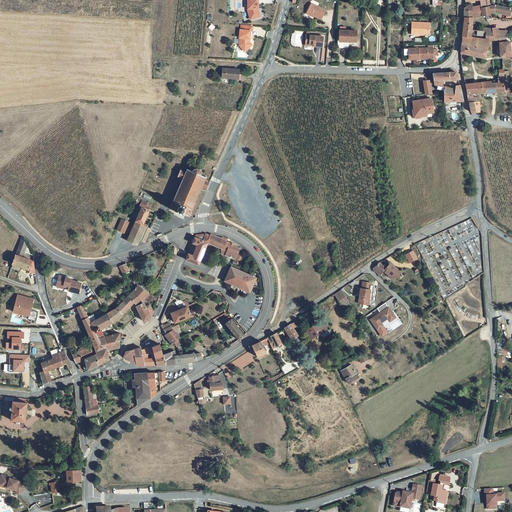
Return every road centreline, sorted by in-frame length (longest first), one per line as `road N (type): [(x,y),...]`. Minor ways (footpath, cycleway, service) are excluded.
road 1 (unclassified): [(88,498),(202,496),(267,510),(300,507),(478,450)]
road 2 (unclassified): [(251,339),(478,207)]
road 3 (unclassified): [(484,223),(492,377),(478,450)]
road 4 (residential): [(263,73),(436,73),(454,59)]
road 5 (unclassified): [(203,227),(215,179),(263,73)]
road 6 (secondary): [(203,227),(240,237),(264,261),(270,296),(266,320),(251,339)]
road 7 (secondary): [(213,363),(112,431),(92,458)]
road 8 (unclassified): [(454,59),(479,174),(478,207)]
road 9 (unclassified): [(178,235),(181,251),(159,310),(116,363)]
road 10 (secondary): [(41,244),(95,264),(178,235)]
road 11 (residential): [(41,244),(41,291),(76,379)]
